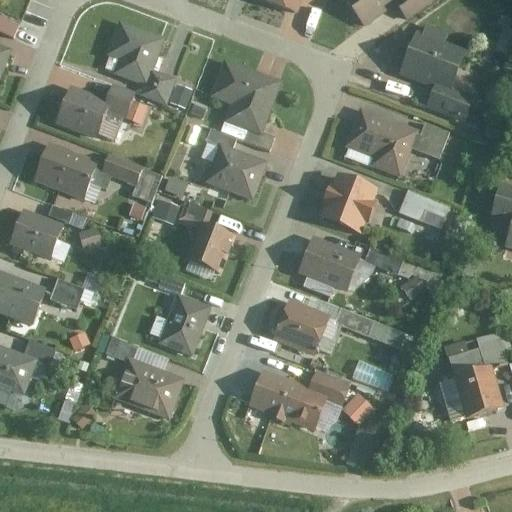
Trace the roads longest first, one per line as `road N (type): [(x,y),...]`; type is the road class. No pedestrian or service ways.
road 1 (residential): [(186,472),(339,70),(139,0)]
road 2 (residential): [(511,466),(369,492),(186,472)]
road 3 (residential): [(70,0),(0,184)]
road 4 (residential): [(186,472),(0,451)]
